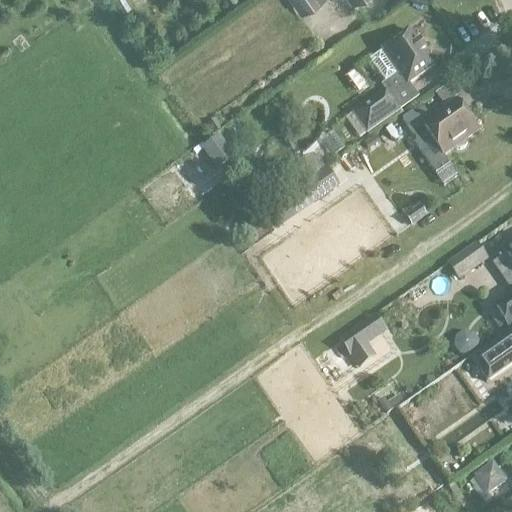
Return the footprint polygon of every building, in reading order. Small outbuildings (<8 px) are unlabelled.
[(320,0),(295,0),(304,12),(320,0)] [(391,100),(408,87),(408,86),(434,68),(408,32),(381,51),(383,53),(370,62),(370,63),(371,63),(385,84),(381,87),(385,93),(386,92),(391,100)] [(386,92),(385,93),(353,115),(367,134),(399,111),(391,100),(386,92)] [(477,133),(456,103),(445,111),(444,111),(433,113),(428,117),(422,108),(402,121),(417,143),(427,136),(442,157),(453,150),(456,151),(460,151),(463,150),(466,147),(467,144),(467,140),(477,133)] [(207,164),(226,154),(216,135),(197,146),(207,164)] [(256,166),(271,177),(292,150),(277,138),(256,166)] [(330,160),(323,151),(310,160),(317,170),(330,160)] [(302,190),(313,205),(329,193),(319,178),(302,190)] [(511,232),(498,239),(503,248),(511,243),(511,232)] [(447,265),(458,279),(483,261),(473,246),(447,265)] [(511,325),(511,296),(494,309),(508,328),(511,325)] [(355,332),(340,343),(359,369),(372,359),(362,346),(364,344),(355,332)] [(511,335),(473,363),(487,384),(511,366),(511,335)] [(432,384),(423,368),(413,374),(402,353),(380,365),(399,401),(432,384)] [(469,483),(485,506),(494,499),(490,493),(504,483),(492,467),(469,483)]
